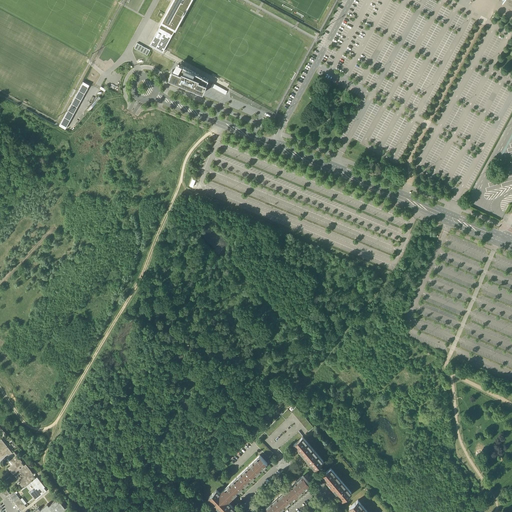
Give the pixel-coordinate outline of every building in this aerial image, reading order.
[(193,0),(173,0),(160,27),(150,45),(165,53),(193,0)] [(172,70),(168,79),(203,93),(209,79),(181,65),(177,72),(172,70)] [(83,81),(67,110),(74,114),(89,85),(83,81)] [(226,93),(228,90),(213,83),(212,87),(226,93)] [(313,427),(296,407),(291,411),(308,431),(308,432),(313,427)] [(281,415),(264,432),(269,436),(270,435),(270,434),(285,419),(286,420),(286,419),(281,415)] [(299,432),(279,449),(278,448),(282,453),(294,444),(302,437),(303,436),(299,431),(299,432)] [(323,461),(302,437),(294,444),(298,449),(297,450),(299,452),(300,451),(308,461),(308,462),(309,464),(310,463),(314,468),(315,469),(323,461)] [(0,447),(1,448),(0,448),(0,459),(4,456),(3,455),(10,450),(1,439),(0,439),(0,447)] [(273,453),(260,440),(261,440),(256,444),(268,457),(273,453)] [(20,458),(14,452),(7,457),(13,464),(13,463),(15,465),(9,469),(13,474),(19,470),(24,466),(19,459),(20,458)] [(259,455),(248,466),(255,474),(260,470),(261,471),(263,469),(262,468),(267,463),(259,455)] [(31,471),(26,464),(24,466),(19,470),(24,477),(25,476),(26,478),(21,482),(24,487),(30,482),(35,478),(30,472),(31,471)] [(248,466),(225,488),(224,488),(224,489),(231,496),(232,497),(237,492),(238,493),(240,491),(239,490),(248,481),(249,482),(251,480),(250,479),(255,474),(248,466)] [(331,468),(322,476),(326,481),(325,481),(327,483),(328,483),(337,493),(336,493),(338,496),(338,495),(343,500),(351,493),(331,468)] [(302,476),(290,487),(297,495),(303,491),(305,490),(305,489),(310,485),(303,476),(302,476)] [(42,484),(37,477),(35,478),(30,482),(35,489),(36,489),(37,490),(32,495),(36,500),(47,491),(41,484),(42,484)] [(290,487),(266,507),(269,511),(277,511),(278,511),(279,511),(281,510),(280,510),(290,501),(291,502),(293,500),(292,499),(297,495),(290,487)] [(225,490),(221,494),(217,490),(208,497),(208,498),(209,498),(222,511),(223,511),(231,505),(227,500),(231,496),(225,490)] [(199,497),(186,509),(188,511),(191,511),(203,501),(199,497)] [(47,504),(40,510),(41,511),(60,511),(65,508),(58,498),(49,506),(47,504)] [(367,511),(358,501),(358,500),(349,508),(352,511),(367,511)]
